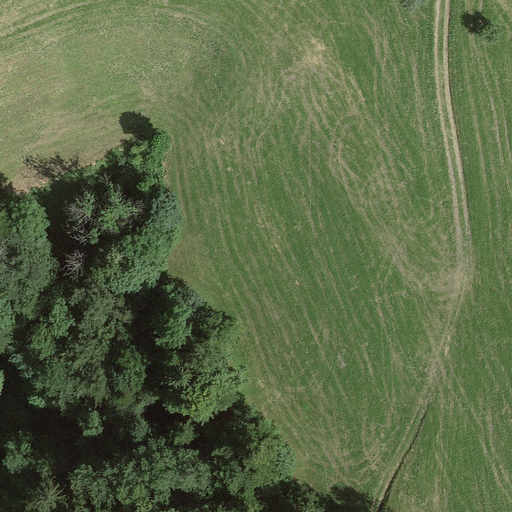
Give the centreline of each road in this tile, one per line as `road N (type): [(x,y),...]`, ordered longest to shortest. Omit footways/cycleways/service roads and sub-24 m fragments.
road 1 (track): [(426,389),(466,283),(468,236),(443,65),(442,0)]
road 2 (track): [(372,511),(426,389)]
road 3 (track): [(426,389),(438,511)]
